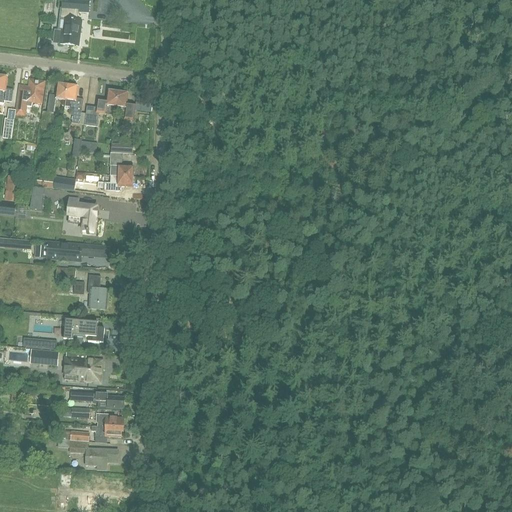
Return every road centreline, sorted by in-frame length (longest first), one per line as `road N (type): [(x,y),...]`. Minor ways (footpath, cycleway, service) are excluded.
road 1 (residential): [(145,511),(164,76)]
road 2 (residential): [(164,76),(0,55)]
